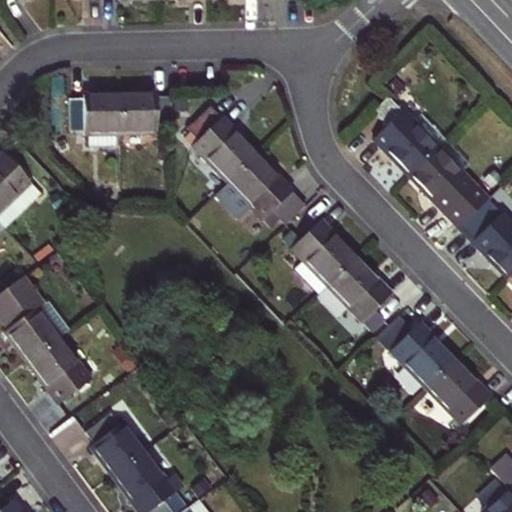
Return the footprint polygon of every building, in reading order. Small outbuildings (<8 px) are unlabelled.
[(155,93),(120,94),(120,135),(156,134),(156,130),(172,129),(171,97),(156,97),(155,93)] [(120,135),(120,94),(84,95),(83,100),(68,100),(69,132),(83,131),(84,136),(120,135)] [(373,112),(386,126),(402,110),(388,96),(373,112)] [(409,175),(445,140),(421,115),(414,123),(402,110),(386,126),(373,138),(409,175)] [(174,112),(174,127),(190,126),(190,111),(174,112)] [(191,146),(227,183),(257,155),(221,118),(191,146)] [(467,163),(445,140),(409,175),(445,211),(459,225),(487,198),(460,170),(467,163)] [(0,211),(30,182),(1,153),(0,154),(0,211)] [(257,155),(227,183),(216,193),(238,216),(249,205),(263,220),(292,191),(257,155)] [(0,226),(3,229),(40,192),(30,182),(0,211),(0,226)] [(307,206),(292,191),(263,220),(277,235),(307,206)] [(508,276),(511,271),(511,224),(487,198),(459,225),(508,276)] [(295,270),(318,293),(356,257),(320,221),(291,249),(303,262),(295,270)] [(356,257),(318,293),(343,319),(350,311),(362,322),(391,293),(356,257)] [(0,291),(0,322),(26,361),(58,337),(36,308),(40,305),(19,277),(0,291)] [(390,352),(425,388),(454,360),(419,323),(390,352)] [(89,379),(58,337),(26,361),(49,392),(53,389),(61,401),(89,379)] [(425,388),(461,425),(490,397),(454,360),(425,388)] [(360,366),(351,368),(354,384),(363,383),(360,366)] [(111,475),(143,451),(113,411),(84,433),(93,443),(89,446),(111,475)] [(164,480),(143,451),(111,475),(138,511),(148,511),(182,487),(172,474),(164,480)] [(508,489),(511,493),(511,461),(509,459),(493,473),(508,489)] [(427,488),(420,495),(431,508),(439,501),(427,488)] [(482,511),(511,511),(511,493),(508,489),(482,511)] [(0,511),(20,511),(12,501),(5,507),(0,500),(0,511)]
